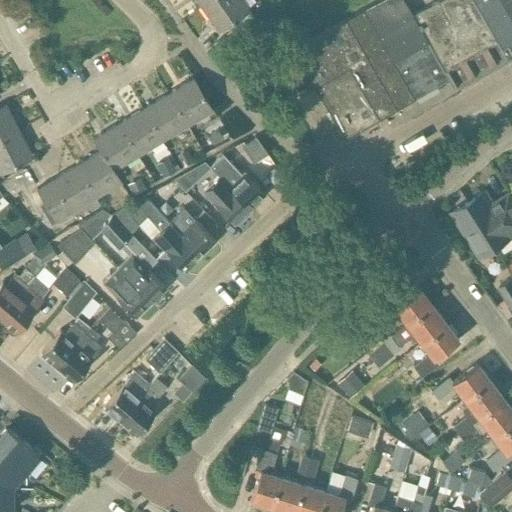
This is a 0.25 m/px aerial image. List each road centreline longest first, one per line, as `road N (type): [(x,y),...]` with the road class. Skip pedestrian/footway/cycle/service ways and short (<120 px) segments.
road 1 (residential): [(166,500),(295,333),(404,213)]
road 2 (residential): [(168,321),(356,165),(404,213)]
road 3 (residential): [(0,1),(56,111),(146,60),(158,41),(121,0)]
road 4 (residential): [(166,500),(104,461),(0,375)]
road 5 (residential): [(511,349),(404,213)]
road 6 (residential): [(404,213),(511,124)]
